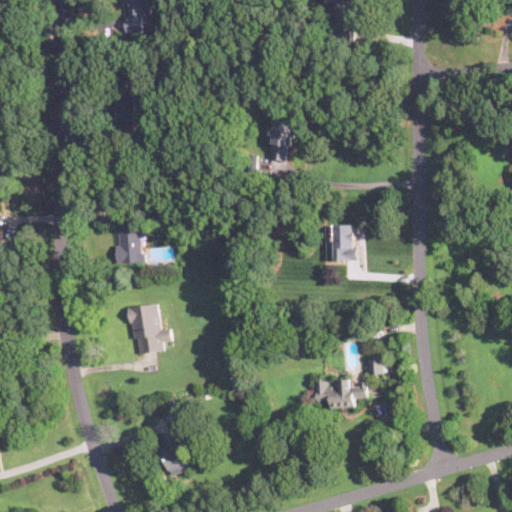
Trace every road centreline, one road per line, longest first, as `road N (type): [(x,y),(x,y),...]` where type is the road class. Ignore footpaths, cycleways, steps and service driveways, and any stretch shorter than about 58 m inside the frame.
road 1 (residential): [(117,511),(67,328),(61,0)]
road 2 (residential): [(445,466),(422,299),(420,0)]
road 3 (residential): [(291,511),(511,446)]
